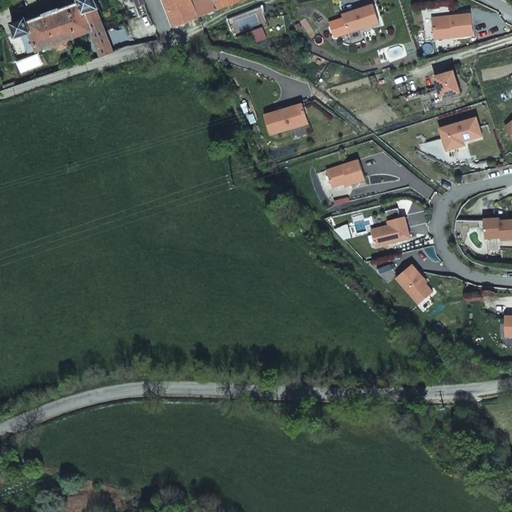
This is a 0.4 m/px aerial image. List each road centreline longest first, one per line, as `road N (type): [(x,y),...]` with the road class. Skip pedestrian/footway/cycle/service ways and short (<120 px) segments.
road 1 (tertiary): [(511,380),(350,391),(134,390),(0,432)]
road 2 (unclassified): [(153,0),(168,40),(0,97)]
road 3 (residential): [(511,178),(460,191),(443,205),(438,230),(457,267),(511,282)]
